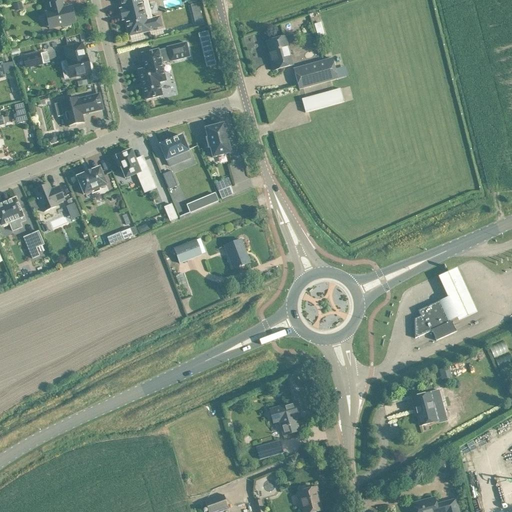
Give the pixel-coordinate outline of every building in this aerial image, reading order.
[(46,13),(49,28),(50,29),(63,26),(63,28),(71,26),(70,24),(75,23),(71,7),(63,9),(60,0),(47,0),(50,12),(46,13)] [(119,0),(122,10),(120,11),(122,20),(125,20),(129,36),(149,31),(149,30),(162,27),(159,17),(152,19),(147,0),(119,0)] [(21,2),(13,5),(15,12),(23,9),(21,2)] [(201,13),(193,15),(196,27),(204,25),(201,13)] [(326,36),(333,34),(327,15),(321,17),(326,36)] [(320,22),(314,24),(320,45),(327,43),(320,22)] [(209,37),(199,39),(203,54),(213,51),(209,37)] [(271,60),(270,61),(273,71),(293,65),(285,37),(266,42),(271,60)] [(159,83),(166,81),(161,63),(170,61),(170,62),(190,57),(186,43),(166,48),(167,49),(159,51),(158,50),(141,54),(145,69),(138,70),(145,100),(162,96),(159,83)] [(85,55),(82,44),(64,48),(67,60),(66,60),(66,61),(62,62),(61,64),(63,70),(64,71),(68,70),(70,78),(92,73),(91,71),(92,70),(92,68),(92,67),(92,65),(90,64),(89,64),(87,55),(85,55)] [(25,69),(43,64),(40,54),(23,58),(25,69)] [(341,69),(336,71),(332,58),(293,69),(299,90),(338,79),(337,77),(343,75),(341,69)] [(12,60),(13,69),(21,69),(20,59),(12,60)] [(344,75),(353,75),(353,66),(344,66),(344,75)] [(340,89),(302,100),(305,113),(344,102),(340,89)] [(61,102),(54,104),(57,117),(64,115),(64,116),(67,127),(69,126),(69,128),(76,126),(76,125),(83,123),(81,115),(102,110),(99,95),(78,100),(77,98),(61,102)] [(23,103),(14,106),(16,114),(26,112),(23,103)] [(213,158),(231,153),(228,141),(228,140),(227,140),(226,136),(227,136),(226,136),(223,124),(205,129),(207,138),(206,139),(208,148),(210,148),(213,158)] [(166,161),(167,160),(178,156),(181,162),(190,158),(188,152),(188,151),(182,136),(159,145),(166,161)] [(125,179),(136,174),(144,193),(156,188),(144,160),(136,163),(131,150),(116,157),(125,179)] [(85,173),(85,174),(77,177),(84,195),(107,186),(99,168),(91,172),(91,171),(85,173)] [(163,175),(169,189),(176,186),(171,172),(163,175)] [(234,195),(227,178),(215,184),(222,200),(234,195)] [(34,191),(43,212),(58,206),(56,204),(64,201),(59,187),(51,190),(49,185),(34,191)] [(215,193),(201,199),(204,207),(219,202),(215,193)] [(12,232),(23,228),(19,219),(24,217),(16,198),(0,204),(0,224),(1,226),(9,223),(12,232)] [(37,200),(29,203),(32,211),(41,207),(37,200)] [(171,204),(164,208),(170,221),(177,218),(171,204)] [(120,232),(107,238),(110,245),(124,240),(133,236),(137,234),(134,227),(130,229),(121,233),(120,232)] [(40,256),(36,248),(44,245),(38,232),(30,235),(35,248),(29,251),(32,259),(40,256)] [(179,264),(197,257),(202,255),(196,240),(174,249),(179,264)] [(241,240),(224,246),(233,269),(250,263),(250,261),(247,262),(243,251),(245,251),(241,240)] [(457,268),(438,276),(441,284),(447,298),(440,301),(449,321),(456,318),(458,321),(477,313),(460,276),(457,268)] [(182,272),(186,282),(193,279),(190,270),(182,272)] [(449,322),(440,302),(429,307),(428,307),(419,311),(421,317),(415,320),(415,339),(432,331),(434,336),(437,341),(457,332),(454,327),(452,322),(450,323),(450,322),(449,322)] [(501,350),(511,344),(511,340),(499,346),(501,350)] [(448,367),(439,370),(441,377),(451,374),(448,367)] [(431,393),(412,398),(412,399),(415,410),(415,411),(417,411),(421,426),(437,422),(434,410),(435,409),(444,407),(439,391),(431,393)] [(284,406),(269,410),(274,424),(278,423),(283,436),(289,434),(299,431),(294,413),(296,413),(294,403),(284,406)] [(504,436),(494,437),(494,451),(504,450),(504,436)] [(260,459),(283,453),(280,442),(257,449),(260,459)] [(440,458),(436,473),(448,476),(452,461),(440,458)] [(317,487),(298,492),(303,511),(316,511),(322,511),(318,496),(319,496),(317,487)] [(205,501),(208,511),(221,511),(229,509),(224,495),(205,501)] [(442,503),(443,506),(437,508),(434,498),(413,504),(414,511),(458,511),(455,500),(442,503)] [(263,511),(261,500),(254,502),(256,511),(263,511)]
